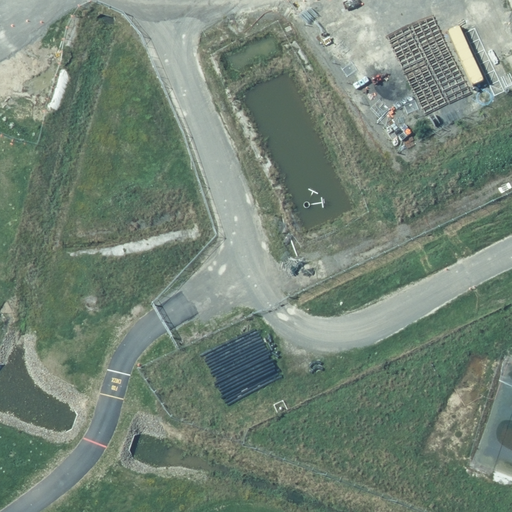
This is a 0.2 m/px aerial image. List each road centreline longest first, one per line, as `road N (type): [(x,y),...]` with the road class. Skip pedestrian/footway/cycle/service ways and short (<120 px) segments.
road 1 (track): [(113,0),(149,31),(276,316),(340,341)]
road 2 (unclassified): [(340,341),(511,254)]
